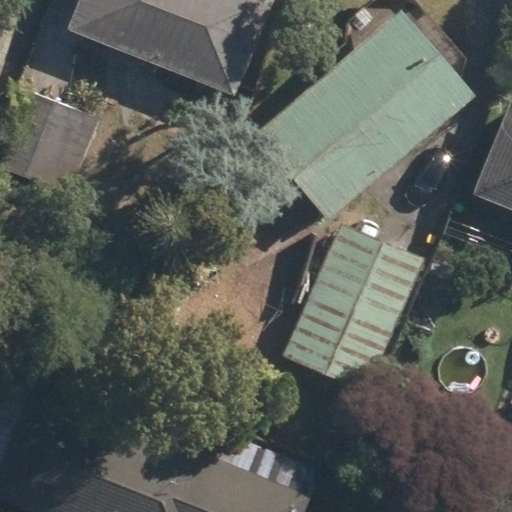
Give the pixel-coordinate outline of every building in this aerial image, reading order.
[(78,0),(68,26),(236,91),(271,0),(78,0)] [(257,131),(330,216),(477,90),(404,5),(257,131)] [(2,164),(69,191),(99,116),(32,90),(2,164)] [(511,98),(475,189),(511,204),(511,98)] [(284,352),(368,389),(426,255),(342,220),(284,352)] [(207,309),(215,336),(241,329),(234,301),(207,309)] [(304,511),(311,494),(33,383),(0,464),(0,499),(32,511),(304,511)]
